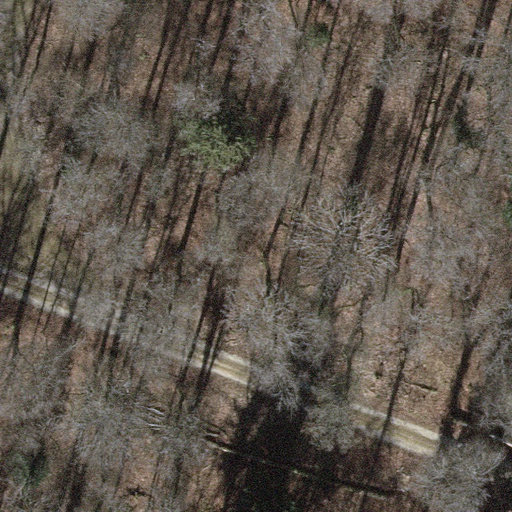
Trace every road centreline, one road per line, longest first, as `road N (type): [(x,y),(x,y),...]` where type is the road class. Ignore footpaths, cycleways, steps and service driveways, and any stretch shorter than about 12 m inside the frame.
road 1 (track): [(0,278),(511,477)]
road 2 (track): [(42,295),(6,56),(29,0)]
